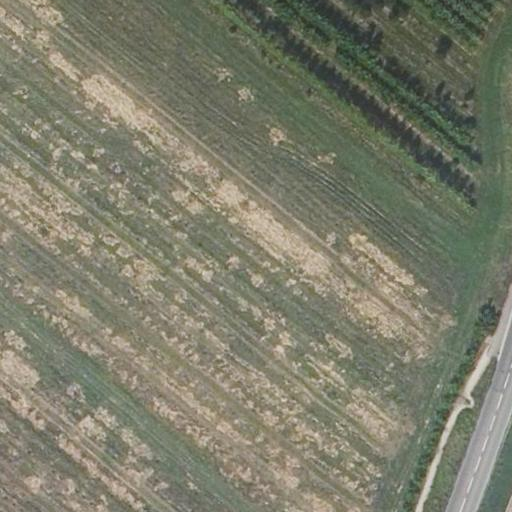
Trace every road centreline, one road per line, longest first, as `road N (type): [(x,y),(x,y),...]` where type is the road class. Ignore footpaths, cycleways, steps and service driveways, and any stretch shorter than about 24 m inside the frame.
road 1 (track): [(393,511),(484,272),(503,49),(511,42)]
road 2 (track): [(484,272),(156,0)]
road 3 (track): [(244,511),(0,306)]
road 4 (tertiary): [(461,511),(511,368)]
